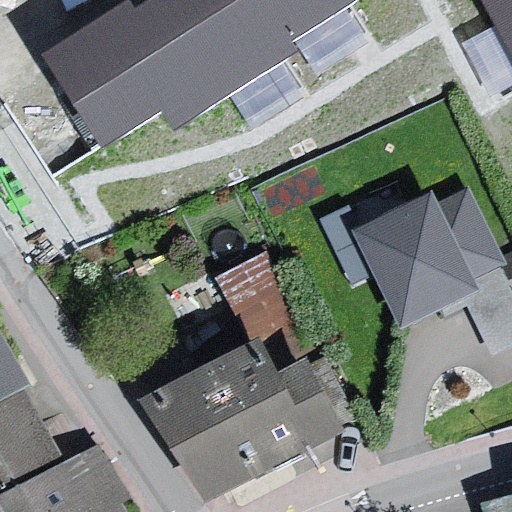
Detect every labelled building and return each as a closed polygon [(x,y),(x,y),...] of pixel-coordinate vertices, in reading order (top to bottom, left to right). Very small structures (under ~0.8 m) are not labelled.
[(346,0),(167,0),(134,21),(127,9),(53,56),(105,138),(163,101),(177,123),(290,51),(283,40),(346,0)] [(511,0),(487,0),(511,45),(511,0)] [(497,260),(466,194),(437,207),(431,195),(418,201),(410,184),(357,209),(366,229),(357,233),(401,325),(476,289),(469,274),(497,260)] [(315,351),(265,257),(223,279),(273,374),(315,351)] [(0,487),(57,458),(0,345),(0,487)] [(275,383),(257,350),(152,406),(204,504),(339,433),(305,367),(275,383)] [(122,511),(128,509),(95,452),(0,506),(0,511),(122,511)]
